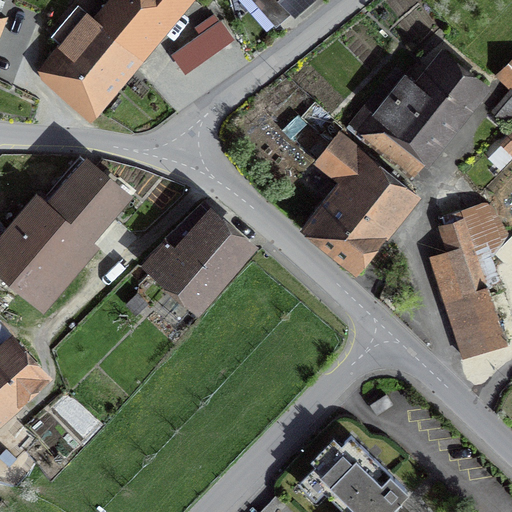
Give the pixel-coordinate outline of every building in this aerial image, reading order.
[(93,102),(153,30),(115,0),(110,0),(95,19),(89,15),(63,46),(69,51),(54,69),(93,102)] [(115,0),(153,30),(177,0),(115,0)] [(255,0),(276,23),(302,0),(255,0)] [(231,35),(179,69),(199,100),(251,66),(231,35)] [(479,83),(448,59),(424,88),(398,67),(352,123),(410,169),(479,83)] [(511,86),(493,112),(509,125),(511,121),(511,59),(499,74),(511,85),(511,86)] [(410,189),(339,132),(316,161),(339,179),(329,192),(335,198),(307,232),(348,265),(410,189)] [(511,134),(503,144),(511,153),(511,134)] [(39,196),(1,240),(3,242),(0,245),(0,267),(37,299),(126,194),(87,161),(50,204),(39,196)] [(511,175),(491,198),(511,217),(511,175)] [(201,202),(165,237),(166,239),(155,252),(169,263),(160,274),(196,305),(249,243),(201,202)] [(462,209),(440,216),(454,260),(434,266),(463,357),(506,343),(462,209)] [(511,235),(495,254),(511,270),(511,235)] [(0,406),(40,372),(15,345),(0,358),(0,406)] [(392,403),(386,394),(370,404),(376,414),(392,403)] [(408,491),(351,435),(310,476),(347,511),(393,511),(391,509),(408,491)]
